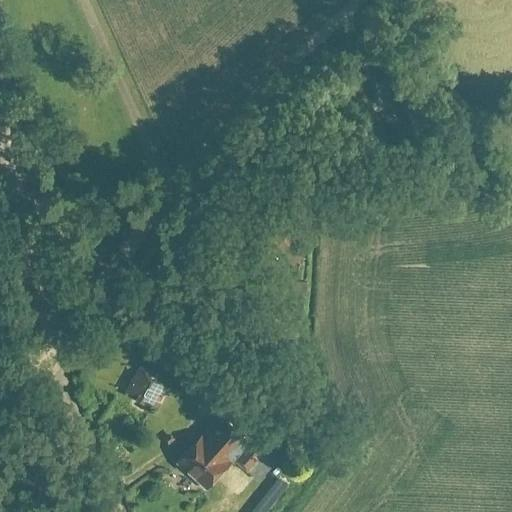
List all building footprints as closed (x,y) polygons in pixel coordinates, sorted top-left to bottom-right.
[(422,111),(410,73),(387,81),(399,119),(422,111)] [(511,120),(495,129),(506,151),(511,147),(511,120)] [(302,247),(304,231),(262,227),(260,243),(302,247)] [(176,350),(151,338),(141,360),(153,365),(158,355),(171,361),(176,350)] [(229,366),(217,384),(251,406),(263,388),(229,366)] [(170,384),(142,368),(129,392),(140,398),(143,403),(155,410),(170,384)] [(245,437),(239,432),(221,415),(178,463),(202,484),(245,437)] [(263,453),(252,443),(236,460),(248,470),(263,453)]
